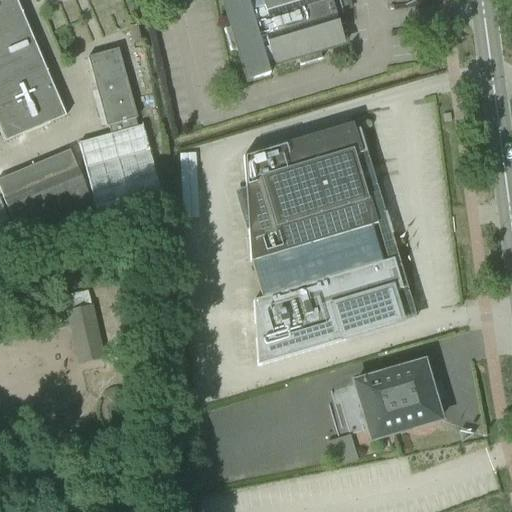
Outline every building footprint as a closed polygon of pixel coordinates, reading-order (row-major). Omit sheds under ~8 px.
[(0,0),(0,133),(4,143),(65,118),(15,0),(0,0)] [(344,45),(335,14),(340,13),(341,16),(342,15),(337,0),(336,0),(337,2),(331,4),(330,0),(248,0),(246,1),(246,0),(222,0),(231,28),(223,30),(230,52),(238,50),(248,82),(269,75),(266,63),(271,62),(273,66),(297,59),(299,66),(321,60),(319,52),(344,45)] [(110,135),(78,144),(99,220),(162,202),(141,127),(137,128),(134,120),(136,119),(117,50),(87,58),(106,128),(108,127),(110,135)] [(370,227),(376,226),(367,196),(361,198),(349,159),(361,155),(352,125),(242,158),(249,264),(263,259),(274,296),(252,303),(253,325),(254,325),(258,338),(254,339),(256,368),(344,342),(344,340),(399,324),(390,294),(401,291),(392,261),(381,264),(370,227)] [(0,180),(0,192),(16,230),(89,199),(69,151),(0,180)] [(67,325),(77,366),(105,360),(96,318),(67,325)] [(434,402),(429,387),(428,384),(422,364),(353,384),(359,404),(358,404),(363,419),(364,422),(370,442),(439,422),(433,402),(434,402)] [(326,443),(333,468),(356,461),(349,436),(326,443)]
